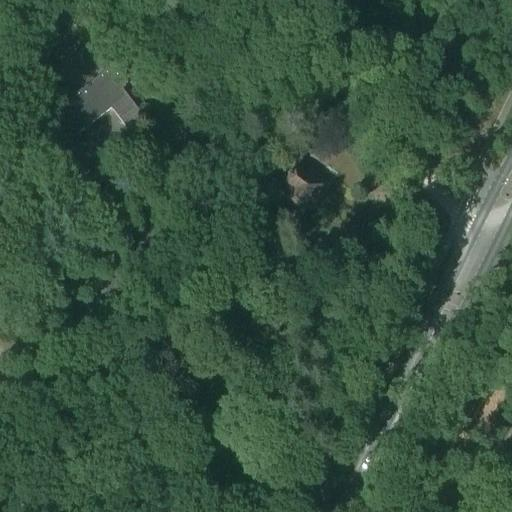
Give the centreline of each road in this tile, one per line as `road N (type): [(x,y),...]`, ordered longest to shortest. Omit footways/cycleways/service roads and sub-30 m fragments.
road 1 (primary): [(350,511),(481,244)]
road 2 (track): [(458,217),(291,0)]
